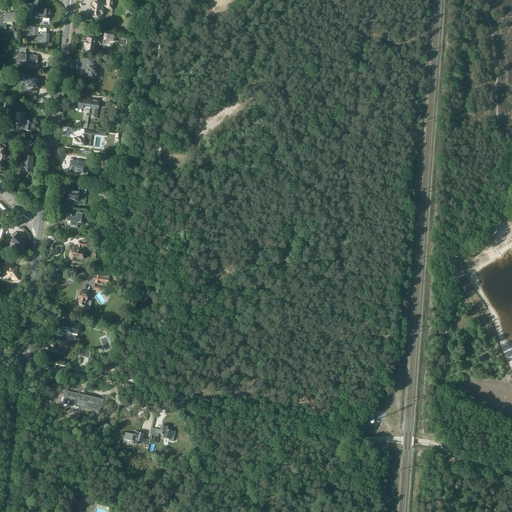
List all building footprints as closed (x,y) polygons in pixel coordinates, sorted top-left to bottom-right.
[(91,11),(91,13),(92,13),(91,17),(93,17),(93,18),(97,19),(97,18),(99,18),(100,13),(103,14),(103,10),(102,9),(103,7),(106,7),(106,8),(112,9),(113,0),(107,0),(106,5),(103,4),(101,4),(99,3),(93,2),(93,7),(91,7),(91,9),(91,11)] [(35,11),(35,16),(43,17),(42,18),(50,19),(50,15),(51,15),(52,15),(52,12),(51,11),(50,11),(50,10),(43,9),(43,11),(35,11)] [(5,17),(0,16),(0,25),(0,29),(6,28),(6,22),(17,22),(17,19),(17,18),(16,13),(5,14),(5,17)] [(21,27),(21,31),(26,31),(29,31),(29,38),(32,38),(32,40),(38,40),(38,39),(42,40),(41,43),(48,43),(49,39),(49,36),(49,35),(49,34),(47,34),(47,33),(46,33),(46,34),(42,33),(42,34),(38,34),(38,32),(47,32),(47,27),(41,27),(41,28),(38,28),(32,27),(32,28),(28,28),(25,28),(21,27)] [(105,33),(104,40),(115,41),(116,34),(105,33)] [(85,44),(85,45),(85,46),(86,46),(86,47),(87,47),(86,51),(94,52),(95,51),(96,51),(96,50),(96,49),(96,48),(95,48),(94,48),(95,45),(100,45),(101,45),(103,45),(104,40),(101,40),(101,39),(88,37),(87,42),(86,42),(85,42),(85,43),(85,44)] [(14,47),(13,51),(21,52),(21,53),(20,53),(20,54),(18,53),(17,63),(29,64),(29,68),(36,69),(36,65),(37,63),(37,62),(37,56),(25,55),(26,49),(19,48),(19,47),(14,47)] [(88,67),(86,77),(91,77),(92,78),(94,79),(95,78),(96,78),(97,66),(94,66),(95,60),(88,59),(87,65),(88,65),(88,67)] [(14,73),(13,79),(17,80),(24,81),(24,79),(24,76),(25,73),(18,73),(14,73)] [(24,76),(24,79),(28,79),(27,88),(32,89),(32,88),(33,88),(38,88),(38,87),(38,86),(38,85),(38,84),(38,81),(38,79),(36,79),(36,78),(28,76),(28,77),(24,76)] [(79,99),(78,108),(83,109),(83,106),(92,107),(91,118),(96,119),(99,101),(94,100),(94,99),(88,98),(87,101),(79,99)] [(20,120),(19,130),(20,130),(19,131),(22,131),(22,130),(33,131),(35,131),(37,123),(34,123),(34,122),(24,121),(25,119),(26,118),(26,116),(25,115),(25,113),(21,113),(21,114),(20,115),(20,117),(20,118),(20,119),(20,120)] [(74,137),(74,141),(75,141),(75,145),(84,146),(84,145),(89,146),(91,134),(105,136),(106,132),(85,130),(84,135),(82,134),(81,139),(74,137)] [(24,156),(22,171),(23,171),(23,170),(27,171),(27,172),(28,172),(31,172),(32,166),(31,166),(32,164),(33,157),(32,156),(33,151),(29,150),(28,156),(24,156)] [(70,163),(69,169),(71,173),(83,173),(87,164),(87,163),(85,163),(76,161),(70,161),(70,163)] [(66,194),(66,199),(69,200),(68,202),(74,203),(74,201),(78,201),(79,196),(82,196),(83,188),(84,188),(85,185),(78,184),(77,192),(75,192),(76,185),(69,184),(68,191),(67,194),(66,194)] [(66,214),(65,221),(70,222),(70,227),(77,228),(78,223),(83,223),(84,213),(76,212),(76,215),(71,215),(71,214),(66,214)] [(12,240),(11,245),(14,246),(19,247),(18,250),(22,251),(23,247),(24,240),(18,234),(12,240)] [(70,257),(69,260),(74,261),(75,257),(84,259),(84,257),(85,257),(86,254),(85,254),(85,252),(80,252),(81,246),(88,247),(89,243),(79,242),(78,247),(71,246),(70,257)] [(2,265),(1,270),(4,270),(3,276),(13,277),(13,280),(18,280),(19,275),(17,274),(18,267),(12,267),(13,262),(11,261),(5,261),(5,265),(2,265)] [(95,281),(95,283),(99,284),(99,281),(102,282),(108,283),(109,276),(103,275),(102,278),(100,277),(100,275),(96,274),(96,277),(95,281)] [(79,300),(79,302),(79,303),(79,304),(81,305),(82,306),(82,305),(85,306),(84,310),(85,310),(86,311),(87,311),(88,311),(90,311),(92,301),(89,300),(87,300),(89,292),(86,292),(82,290),(81,293),(80,293),(79,299),(80,299),(80,300),(79,300)] [(61,321),(59,331),(66,333),(66,332),(78,335),(80,325),(67,323),(67,322),(61,321)] [(46,347),(46,349),(47,350),(46,350),(46,351),(58,354),(59,350),(67,352),(68,347),(59,345),(59,348),(56,347),(56,346),(51,345),(50,346),(47,345),(47,347),(46,347)] [(64,397),(63,403),(68,404),(67,405),(68,406),(69,404),(77,406),(77,405),(82,406),(85,407),(99,410),(100,405),(97,404),(98,401),(98,399),(87,396),(86,398),(79,396),(80,396),(66,393),(65,397),(64,397)] [(150,434),(150,437),(152,438),(152,434),(158,436),(159,433),(162,434),(161,437),(169,439),(169,440),(173,441),(174,437),(175,431),(169,430),(169,427),(161,425),(160,430),(159,430),(159,429),(152,428),(151,434),(150,434)] [(125,432),(124,439),(131,440),(130,442),(131,442),(138,444),(139,441),(142,442),(142,444),(149,446),(150,440),(151,440),(152,438),(150,437),(149,440),(144,439),(142,438),(144,433),(136,431),(135,434),(134,434),(125,432)] [(77,509),(80,511),(90,502),(85,497),(80,502),(75,497),(71,502),(77,509)]
